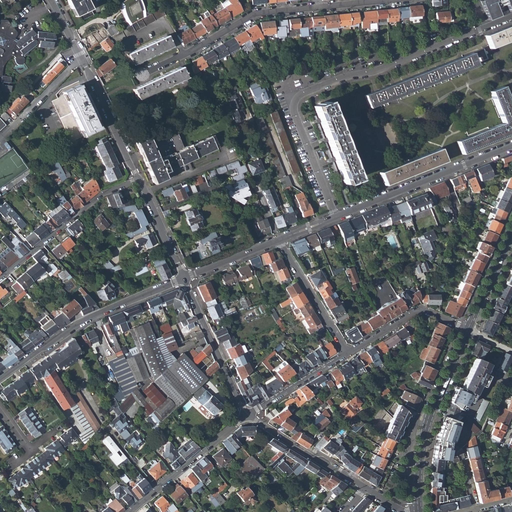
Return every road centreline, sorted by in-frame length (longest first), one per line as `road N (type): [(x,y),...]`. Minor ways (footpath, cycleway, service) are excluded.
road 1 (residential): [(337,215),(295,112),(298,98),(511,18)]
road 2 (residential): [(138,69),(181,56),(251,14),(387,0)]
road 3 (residential): [(0,376),(75,323),(182,278)]
road 4 (residential): [(51,0),(137,178)]
road 5 (primary): [(467,330),(426,426),(418,511)]
road 6 (residential): [(337,215),(511,145)]
road 7 (residential): [(137,178),(100,195),(0,277)]
road 8 (residential): [(246,415),(128,511)]
road 9 (residential): [(182,278),(246,415)]
road 10 (residential): [(246,415),(364,489)]
road 11 (residential): [(346,352),(420,309),(467,330)]
road 12 (residential): [(346,352),(278,241)]
